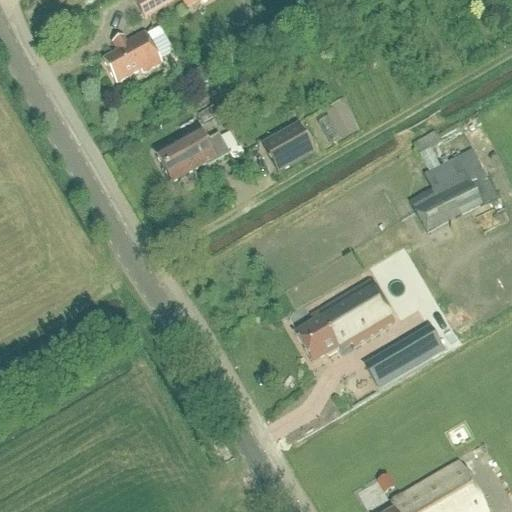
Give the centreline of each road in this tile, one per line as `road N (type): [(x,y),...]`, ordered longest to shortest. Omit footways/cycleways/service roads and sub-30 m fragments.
road 1 (tertiary): [(279,511),(0,30)]
road 2 (track): [(0,375),(147,286)]
